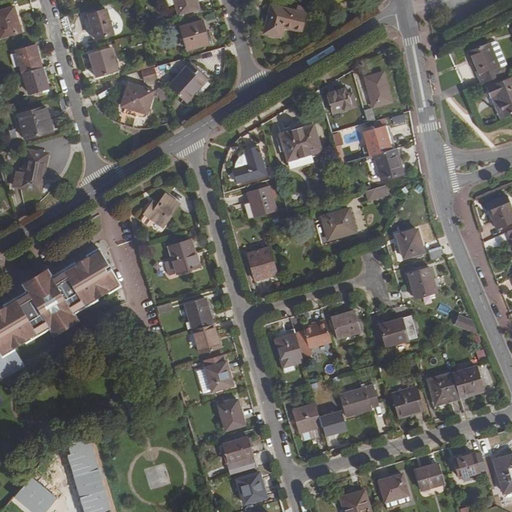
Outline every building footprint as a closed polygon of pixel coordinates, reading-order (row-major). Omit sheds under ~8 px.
[(174,0),(179,15),(199,9),(196,0),(174,0)] [(282,38),(284,27),(303,32),(307,13),(270,4),(267,18),(269,18),(265,34),(282,38)] [(0,37),(21,32),(14,7),(0,11),(0,37)] [(114,33),(106,10),(88,15),(96,39),(114,33)] [(203,20),(180,27),(187,50),(209,44),(203,20)] [(488,43),(466,52),(479,84),(501,75),(507,72),(495,44),(492,43),(489,44),(488,43)] [(19,66),(21,74),(23,73),(43,68),(36,45),(15,51),(16,53),(19,66)] [(96,78),(118,71),(111,47),(89,54),(96,78)] [(14,68),(19,66),(16,53),(10,55),(14,68)] [(208,78),(191,62),(169,86),(187,102),(208,78)] [(146,78),(159,74),(157,67),(144,70),(146,78)] [(48,88),(43,68),(23,73),(25,82),(29,93),(48,88)] [(365,78),(373,107),(391,102),(383,73),(365,78)] [(511,79),(511,78),(484,89),(487,97),(493,95),(501,117),(511,112),(511,79)] [(128,83),(121,107),(147,114),(154,90),(128,83)] [(353,91),(348,92),(347,88),(326,93),(332,114),(357,107),(353,91)] [(501,117),(493,95),(487,97),(495,119),(501,117)] [(53,131),(46,107),(18,115),(25,138),(53,131)] [(375,122),(372,108),(364,111),(368,124),(375,122)] [(392,119),(394,126),(407,122),(405,115),(392,119)] [(288,161),(311,155),(322,151),(314,124),(280,134),(288,161)] [(375,155),(392,151),(385,126),(363,132),(370,157),(375,155)] [(249,165),(235,169),(233,170),(237,183),(267,174),(259,146),(244,150),(245,152),(249,165)] [(392,151),(375,155),(382,180),(404,174),(396,149),(392,151)] [(47,155),(27,150),(23,172),(16,170),(13,186),(39,191),(47,155)] [(235,169),(249,165),(245,152),(239,157),(236,163),(235,169)] [(313,162),(311,155),(288,161),(290,169),(313,162)] [(277,210),(270,186),(247,193),(254,217),(277,210)] [(385,186),(365,192),(368,201),(388,196),(385,186)] [(180,204),(166,194),(158,206),(153,202),(144,214),(163,228),(180,204)] [(511,220),(511,214),(506,199),(487,207),(495,228),(511,220)] [(0,213),(8,209),(3,201),(0,203),(0,213)] [(328,240),(356,232),(349,208),(321,216),(328,240)] [(397,235),(403,258),(424,252),(417,229),(397,235)] [(138,235),(141,243),(146,242),(144,233),(138,235)] [(484,241),(486,249),(502,245),(500,238),(484,241)] [(172,260),(176,274),(199,267),(191,239),(168,246),(172,260)] [(120,242),(120,262),(136,262),(136,241),(120,242)] [(255,281),(278,274),(270,247),(247,254),(255,281)] [(431,260),(445,256),(441,247),(428,250),(431,260)] [(0,378),(7,374),(9,377),(25,368),(14,349),(25,342),(26,343),(49,329),(53,336),(79,320),(75,313),(98,299),(98,298),(109,291),(109,292),(121,285),(111,268),(107,270),(105,268),(109,265),(99,248),(87,255),(88,256),(77,263),(76,262),(52,276),(48,269),(23,284),(27,291),(3,306),(4,307),(0,308),(0,378)] [(170,276),(176,274),(172,260),(166,262),(170,276)] [(142,267),(136,268),(139,285),(145,283),(142,267)] [(430,267),(408,273),(415,299),(437,293),(430,267)] [(185,305),(192,330),(213,323),(206,298),(185,305)] [(156,307),(158,314),(173,310),(170,302),(156,307)] [(361,332),(355,311),(332,318),(337,338),(361,332)] [(409,316),(379,324),(386,346),(416,338),(409,316)] [(453,327),(479,337),(473,321),(458,316),(453,327)] [(304,331),(297,333),(304,357),(312,355),(310,348),(331,341),(325,320),(316,323),(317,325),(312,326),(303,329),(304,331)] [(213,323),(192,330),(199,354),(220,348),(213,323)] [(303,361),(295,334),(275,340),(283,367),(291,364),(303,361)] [(475,352),(479,361),(487,358),(483,349),(475,352)] [(206,367),(205,368),(211,391),(212,392),(233,385),(226,362),(225,362),(223,355),(204,360),(206,367)] [(291,364),(283,367),(284,372),(293,370),(291,364)] [(483,390),(476,366),(453,373),(460,397),(483,390)] [(211,391),(205,368),(196,371),(203,394),(211,391)] [(460,398),(460,397),(453,373),(428,380),(435,405),(460,398)] [(358,377),(360,386),(372,382),(370,374),(358,377)] [(356,411),(378,404),(372,385),(340,394),(346,417),(356,414),(356,411)] [(415,413),(424,411),(417,387),(392,394),(399,416),(414,412),(415,413)] [(225,431),(246,425),(239,399),(218,405),(225,431)] [(316,403),(293,410),(300,433),(301,433),(313,429),(323,427),(319,415),(316,403)] [(378,404),(356,411),(356,414),(379,407),(378,404)] [(341,408),(319,415),(323,427),(325,434),(347,428),(341,408)] [(313,429),(301,433),(303,439),(305,441),(316,438),(313,429)] [(221,439),(223,445),(246,438),(244,432),(221,439)] [(81,449),(78,437),(58,443),(54,447),(57,456),(81,449)] [(223,445),(228,463),(231,474),(257,467),(254,456),(249,437),(246,438),(223,445)] [(79,484),(84,511),(110,511),(97,451),(80,454),(82,463),(73,465),(78,484),(79,484)] [(474,453),(453,459),(459,477),(486,469),(481,452),(474,454),(474,453)] [(511,454),(494,460),(503,493),(511,490),(511,454)] [(438,463),(415,470),(421,490),(444,484),(438,463)] [(237,479),(244,504),(267,497),(259,472),(237,479)] [(379,481),(387,507),(410,500),(403,474),(379,481)] [(11,511),(30,493),(22,485),(0,510),(0,511),(11,511)] [(371,511),(365,491),(341,498),(344,511),(371,511)]
